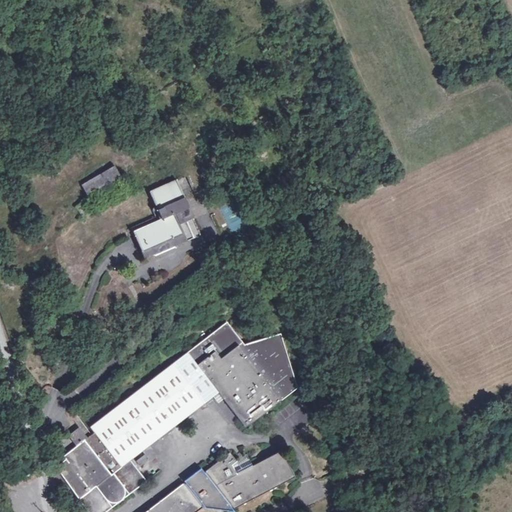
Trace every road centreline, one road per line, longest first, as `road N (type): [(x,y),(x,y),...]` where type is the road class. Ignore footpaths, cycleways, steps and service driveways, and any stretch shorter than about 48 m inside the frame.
road 1 (unclassified): [(44,511),(35,454),(50,411),(164,325)]
road 2 (track): [(511,391),(327,483)]
